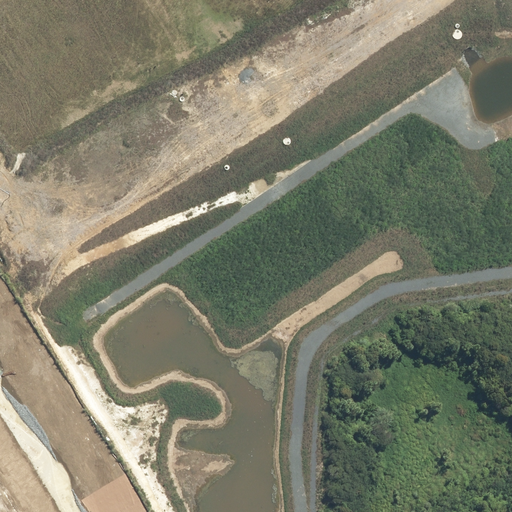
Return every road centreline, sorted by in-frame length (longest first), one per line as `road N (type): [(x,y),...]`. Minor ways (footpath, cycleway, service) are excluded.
road 1 (track): [(84,315),(410,106),(428,108),(466,135),(511,124)]
road 2 (track): [(511,265),(394,283),(306,349),(298,385),(303,511)]
